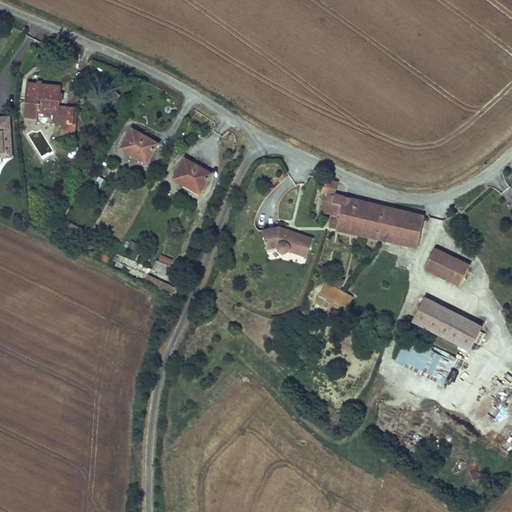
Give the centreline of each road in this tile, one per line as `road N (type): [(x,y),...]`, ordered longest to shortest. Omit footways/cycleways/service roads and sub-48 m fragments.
road 1 (residential): [(149,511),(159,361),(259,133)]
road 2 (unclassified): [(259,133),(137,61),(0,3)]
road 3 (unclassified): [(511,148),(462,187),(419,197),(395,194),(259,133)]
